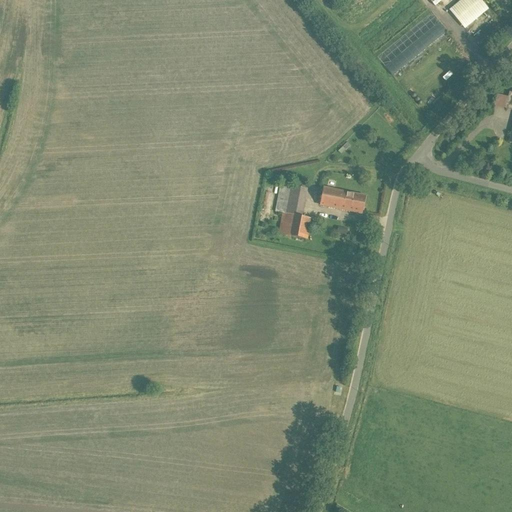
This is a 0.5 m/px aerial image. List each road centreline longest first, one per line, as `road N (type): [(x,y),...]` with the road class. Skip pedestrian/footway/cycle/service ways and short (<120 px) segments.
road 1 (unclassified): [(406,165),(355,395),(319,511)]
road 2 (unclassified): [(511,43),(406,165)]
